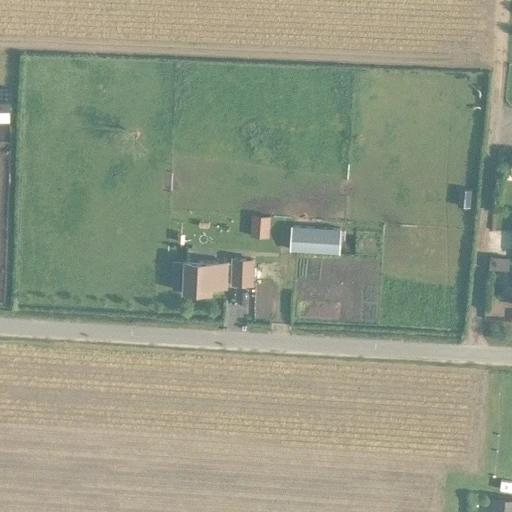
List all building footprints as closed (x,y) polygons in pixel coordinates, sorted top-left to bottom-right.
[(0,115),(11,116),(10,101),(0,101),(0,115)] [(251,216),(250,236),(258,237),(258,227),(264,227),(265,217),(251,216)] [(338,253),(340,229),(292,227),(290,251),(338,253)] [(491,256),(490,269),(509,270),(510,257),(491,256)] [(232,263),(185,261),(184,290),(210,292),(211,286),(225,287),(226,283),(251,284),(252,260),(233,259),(232,263)] [(511,511),(511,500),(492,499),(491,511),(511,511)]
